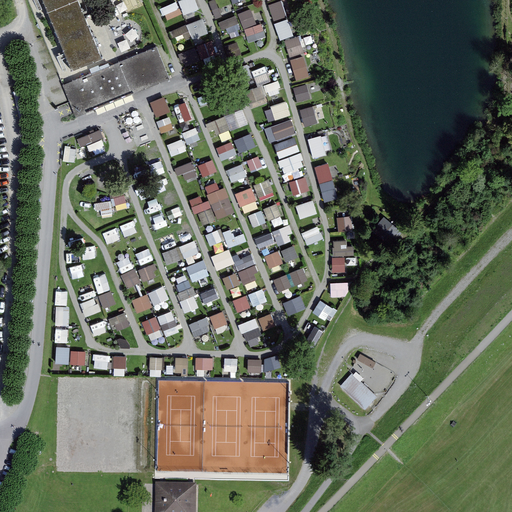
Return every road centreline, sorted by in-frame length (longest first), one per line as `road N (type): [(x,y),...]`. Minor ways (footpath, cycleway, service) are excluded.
road 1 (unclassified): [(0,431),(8,432),(29,401),(36,369),(51,138),(185,83)]
road 2 (track): [(511,314),(323,511)]
road 3 (track): [(318,413),(345,412),(362,428),(304,511)]
